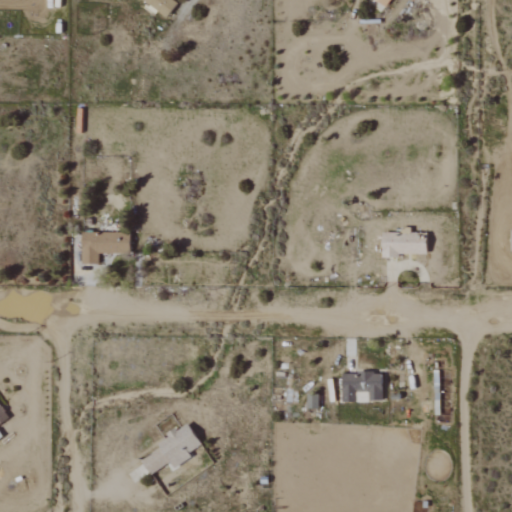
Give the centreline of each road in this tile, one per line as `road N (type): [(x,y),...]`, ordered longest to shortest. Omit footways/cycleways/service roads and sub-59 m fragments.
road 1 (residential): [(511,320),(0,311)]
road 2 (residential): [(78,511),(66,310)]
road 3 (residential): [(463,321),(467,511)]
